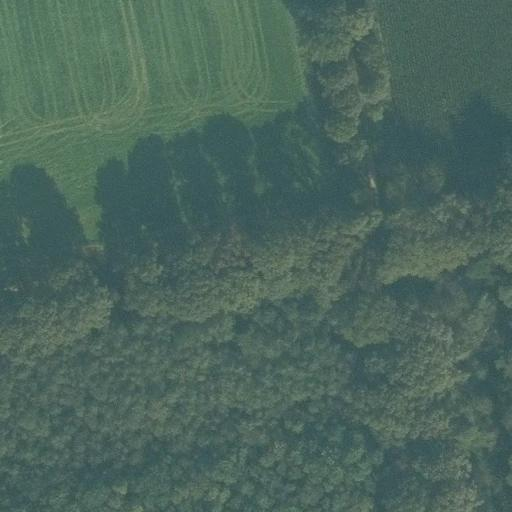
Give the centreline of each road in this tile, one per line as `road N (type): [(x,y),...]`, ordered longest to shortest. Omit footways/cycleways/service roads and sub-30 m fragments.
road 1 (track): [(431,511),(375,223)]
road 2 (track): [(375,223),(333,0)]
